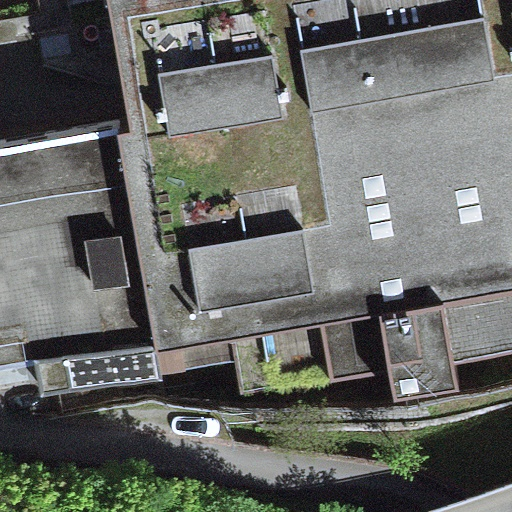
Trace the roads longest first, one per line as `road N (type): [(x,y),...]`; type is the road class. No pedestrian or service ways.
road 1 (residential): [(0,445),(62,440),(377,480),(432,511)]
road 2 (unknown): [(0,90),(162,67),(318,30)]
